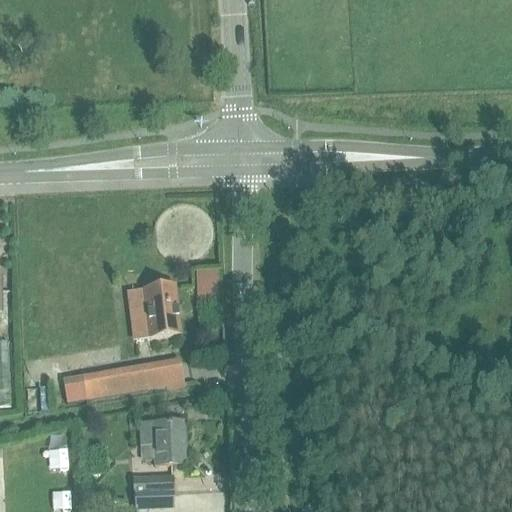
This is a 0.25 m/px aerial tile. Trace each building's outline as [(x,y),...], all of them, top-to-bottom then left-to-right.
[(219,288),(218,276),(202,277),(203,288),(219,288)] [(0,316),(0,317),(0,314),(12,314),(11,294),(0,294),(0,280),(0,316)] [(136,344),(151,342),(181,338),(175,290),(130,295),(136,344)] [(81,381),(85,404),(147,394),(143,371),(81,381)] [(155,469),(167,468),(187,467),(185,424),(140,426),(141,449),(154,448),(155,469)] [(37,452),(39,472),(68,469),(66,449),(37,452)] [(144,497),(154,497),(174,495),(172,479),(143,481),(144,497)] [(49,493),(52,511),(68,511),(71,511),(67,490),(49,493)] [(134,511),(174,511),(174,497),(135,499),(134,511)] [(107,511),(124,511),(125,503),(114,503),(114,506),(108,507),(107,511)]
